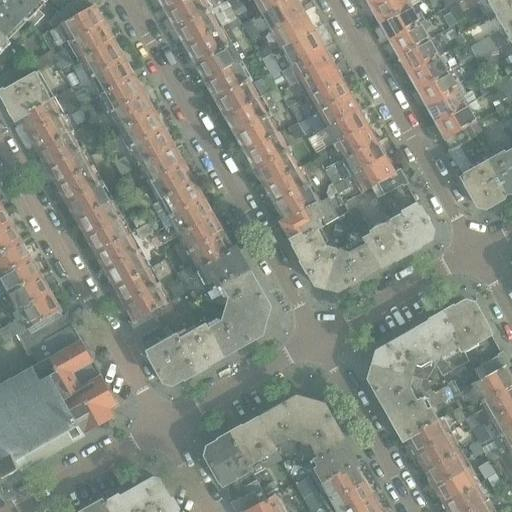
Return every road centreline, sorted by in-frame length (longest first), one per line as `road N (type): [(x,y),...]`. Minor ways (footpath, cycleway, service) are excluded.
road 1 (residential): [(316,339),(125,0)]
road 2 (residential): [(162,425),(0,143)]
road 3 (residential): [(332,0),(473,250)]
road 4 (residential): [(414,511),(316,339)]
road 5 (residential): [(473,250),(316,339)]
road 6 (residential): [(316,339),(162,425)]
road 7 (residential): [(162,425),(11,511)]
